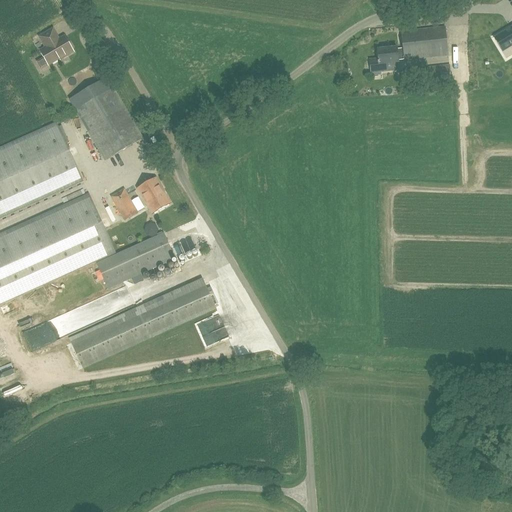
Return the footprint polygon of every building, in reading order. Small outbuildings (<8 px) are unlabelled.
[(392,62),(395,62),(398,61),(398,60),(404,59),(448,55),(445,26),(401,31),(403,50),(397,51),(396,47),(377,50),(378,59),(379,64),(387,63),(387,59),(391,58),(392,62)] [(511,26),(495,37),(503,51),(511,45),(511,26)] [(54,38),(57,37),(53,30),(40,37),(46,48),(40,51),(44,57),(36,61),(41,69),(60,58),(61,59),(73,52),(71,50),(72,48),(70,44),(68,44),(64,37),(56,42),(54,38)] [(396,69),(395,62),(392,62),(391,58),(387,59),(387,63),(379,64),(378,59),(369,60),(371,72),(396,69)] [(421,85),(450,82),(448,64),(419,67),(421,85)] [(107,78),(69,100),(74,108),(104,160),(142,138),(107,78)] [(483,89),(483,97),(492,97),(492,89),(483,89)] [(0,148),(0,218),(83,181),(56,122),(0,148)] [(150,145),(143,148),(151,162),(158,159),(150,145)] [(152,214),(170,203),(155,177),(137,188),(152,214)] [(124,221),(138,213),(124,189),(110,196),(124,221)] [(0,304),(115,252),(96,209),(89,194),(0,234),(0,304)] [(163,233),(96,263),(108,289),(174,259),(163,233)] [(82,368),(96,362),(215,309),(202,280),(96,328),(69,339),(82,368)] [(235,310),(238,321),(248,319),(246,308),(235,310)]
